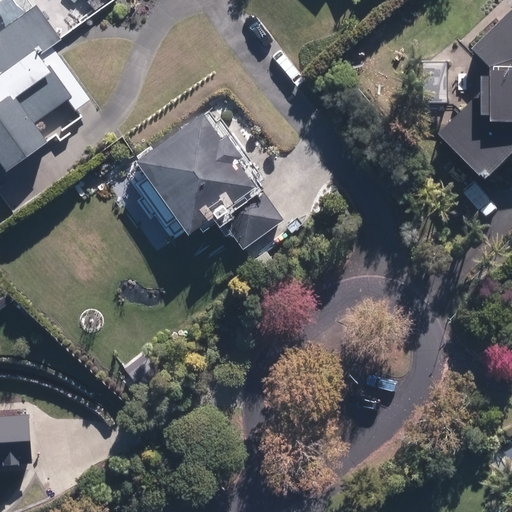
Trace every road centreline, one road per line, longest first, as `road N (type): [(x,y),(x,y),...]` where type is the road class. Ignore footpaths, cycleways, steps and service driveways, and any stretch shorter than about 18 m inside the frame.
road 1 (residential): [(242,509),(262,476),(268,373),(295,331),(328,303),(373,292),(402,300),(426,332)]
road 2 (residential): [(426,332),(424,382),(392,423),(326,473),(242,509)]
